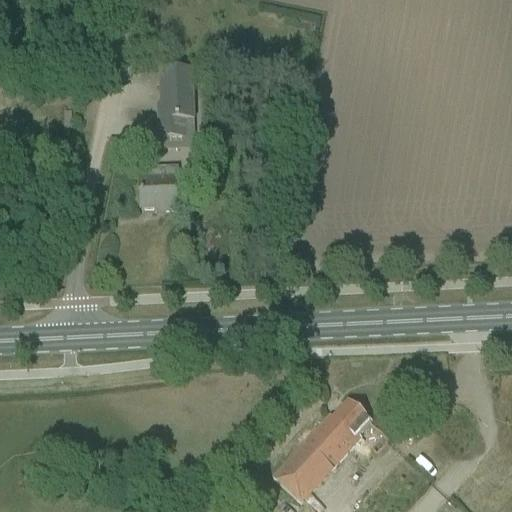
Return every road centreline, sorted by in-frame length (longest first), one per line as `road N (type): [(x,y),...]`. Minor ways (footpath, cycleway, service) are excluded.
road 1 (primary): [(511,315),(0,343)]
road 2 (track): [(70,340),(132,0)]
